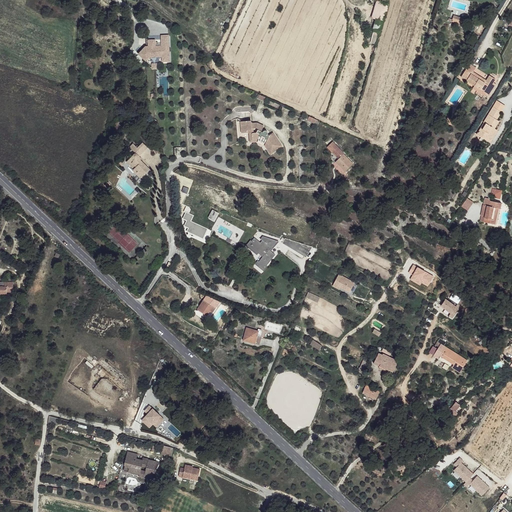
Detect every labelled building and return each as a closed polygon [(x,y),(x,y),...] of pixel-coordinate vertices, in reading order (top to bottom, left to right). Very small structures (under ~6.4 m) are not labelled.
[(450,14),(449,17),(462,22),(465,16),(454,12),(453,15),(450,14)] [(162,61),(171,60),(169,33),(161,34),(161,44),(156,44),(156,37),(148,38),(148,44),(141,45),(142,61),(150,61),(150,56),(161,55),(162,61)] [(469,63),(461,77),(475,85),(487,93),(494,82),(495,79),(489,75),(486,80),(481,77),(479,79),(472,74),(473,72),(476,67),(469,63)] [(487,93),(475,85),(473,88),(488,98),(497,84),(494,82),(487,93)] [(484,128),(482,127),(477,135),(482,138),(483,135),(489,139),(491,135),(493,136),(497,130),(495,128),(499,121),(497,119),(501,112),(493,107),(484,122),(484,123),(486,124),(484,128)] [(250,122),(240,123),(241,135),(247,134),(247,132),(252,131),(251,126),(250,122)] [(251,126),(252,131),(252,134),(252,136),(254,135),(256,131),(262,133),(265,128),(258,125),(251,126)] [(254,135),(252,136),(253,141),(257,141),(257,142),(266,145),(274,154),(279,151),(276,148),(281,145),(273,135),(270,137),(267,136),(267,135),(266,134),(265,133),(264,133),(262,134),(262,133),(256,131),(254,135)] [(253,141),(252,136),(248,136),(248,145),(257,144),(257,142),(257,141),(253,141)] [(136,153),(127,162),(142,177),(150,169),(141,160),(138,157),(139,156),(148,148),(143,143),(138,148),(134,144),(130,147),(136,153)] [(266,145),(265,148),(271,156),(274,154),(266,145)] [(333,152),(339,158),(336,161),(345,171),(353,163),(343,154),(344,153),(338,147),(333,152)] [(494,193),(494,198),(501,198),(501,189),(491,188),(491,193),(494,193)] [(461,206),(468,210),(473,201),(466,197),(461,206)] [(485,216),(482,215),(481,221),(490,223),(490,219),(493,220),(496,208),(500,209),(501,203),(490,201),(489,199),(485,198),(484,205),(487,206),(485,216)] [(490,219),(490,223),(495,225),(496,221),(498,221),(500,209),(496,208),(493,220),(490,219)] [(208,217),(214,219),(218,212),(212,209),(208,217)] [(248,245),(257,252),(258,251),(264,256),(257,263),(264,269),(275,255),(270,250),(271,247),(268,245),(272,240),(265,237),(260,243),(254,238),(248,245)] [(336,273),(331,283),(338,286),(348,292),(353,282),(336,273)] [(0,291),(8,292),(8,290),(14,290),(14,279),(8,279),(8,283),(0,282),(0,291)] [(308,292),(306,298),(317,302),(320,296),(308,292)] [(207,295),(198,309),(207,315),(210,312),(213,313),(220,301),(207,295)] [(445,301),(441,307),(451,315),(449,317),(452,320),(459,311),(445,301)] [(247,328),(244,340),(259,345),(261,339),(259,338),(259,336),(257,335),(258,331),(247,328)] [(439,347),(433,355),(438,358),(440,356),(454,364),(457,366),(454,369),(460,373),(465,364),(464,363),(466,360),(444,346),(446,342),(440,338),(436,345),(439,347)] [(318,349),(322,345),(312,339),(309,343),(318,349)] [(353,346),(350,353),(359,357),(362,351),(353,346)] [(374,364),(380,366),(386,369),(391,357),(385,355),(384,356),(382,355),(379,354),(374,364)] [(391,357),(386,369),(393,372),(398,361),(391,357)] [(162,384),(155,380),(150,389),(158,392),(162,384)] [(374,393),(367,389),(365,388),(362,393),(363,393),(376,400),(379,391),(377,390),(376,390),(374,393)] [(456,401),(451,406),(456,411),(461,406),(456,401)] [(149,406),(144,411),(148,414),(142,421),(147,426),(151,422),(153,424),(155,421),(159,424),(164,419),(149,406)] [(68,458),(80,461),(82,454),(70,451),(68,458)] [(124,470),(129,471),(129,468),(141,471),(142,465),(146,467),(144,475),(153,477),(156,461),(145,458),(144,460),(142,460),(136,458),(137,454),(127,452),(124,465),(125,465),(124,470)] [(467,480),(470,475),(473,471),(460,462),(462,460),(458,457),(453,464),(456,466),(453,470),(467,480)] [(185,468),(181,467),(179,476),(183,477),(183,475),(190,476),(190,479),(198,480),(200,469),(193,468),(193,466),(185,465),(185,468)] [(485,492),(491,483),(477,473),(474,478),(470,475),(467,480),(465,483),(469,485),(471,482),(485,492)]
